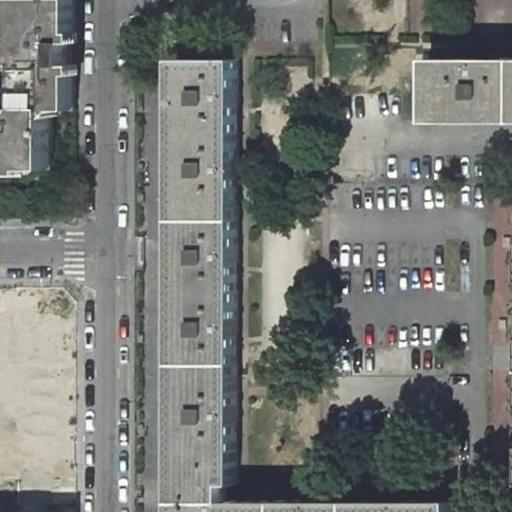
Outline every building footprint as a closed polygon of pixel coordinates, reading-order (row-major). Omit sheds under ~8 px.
[(55,164),(54,110),(77,110),(77,64),(71,64),(71,43),(77,42),(77,0),(24,0),(25,40),(16,40),(16,86),(20,86),(21,109),(12,109),(10,116),(0,116),(0,173),(8,174),(8,166),(31,166),(31,164),(55,164)] [(25,40),(24,0),(16,0),(16,40),(25,40)] [(511,58),(430,59),(430,122),(511,121),(511,58)] [(239,59),(177,59),(176,511),(454,511),(455,501),(229,501),(229,484),(239,484),(239,59)] [(11,87),(12,109),(21,109),(20,86),(16,86),(11,87)]
